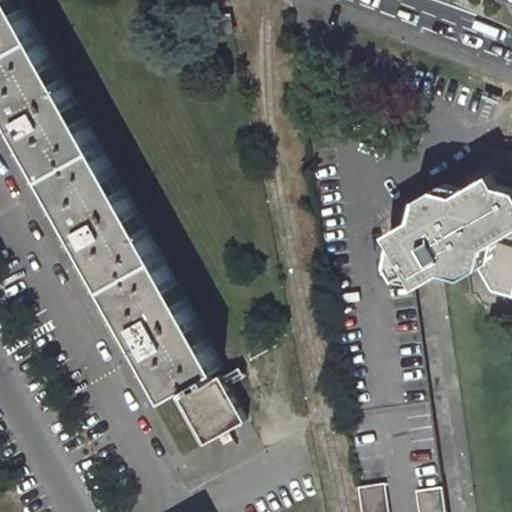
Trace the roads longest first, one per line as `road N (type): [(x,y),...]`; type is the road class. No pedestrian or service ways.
road 1 (unknown): [(0,184),(178,511)]
road 2 (residential): [(0,362),(83,511)]
road 3 (tertiary): [(378,0),(511,50)]
